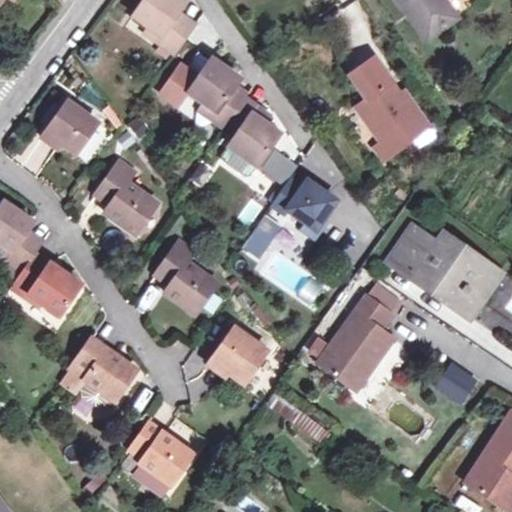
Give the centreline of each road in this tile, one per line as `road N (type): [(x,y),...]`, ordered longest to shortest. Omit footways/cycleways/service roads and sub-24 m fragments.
road 1 (residential): [(0,168),(45,201),(180,405)]
road 2 (residential): [(5,114),(88,0)]
